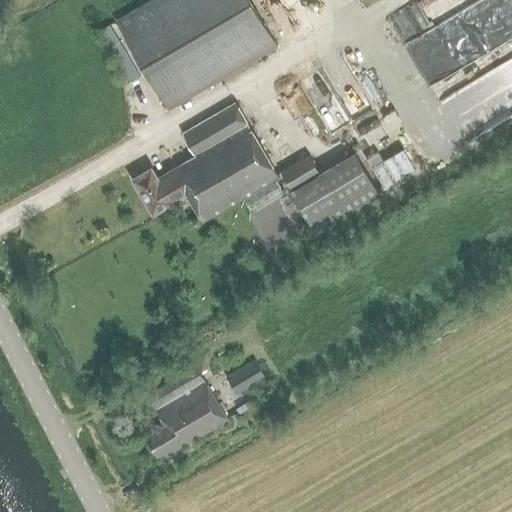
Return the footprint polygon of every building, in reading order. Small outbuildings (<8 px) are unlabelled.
[(248,0),(148,0),(115,20),(168,110),(276,47),(248,0)] [(202,221),(278,177),(237,105),(184,136),(196,157),(157,179),(151,169),(133,179),(152,212),(169,203),(168,201),(185,192),(200,218),(202,221)] [(369,136),(390,176),(427,157),(405,116),(369,136)] [(434,129),(439,155),(473,149),(468,122),(434,129)] [(379,195),(353,152),(290,189),(316,233),(379,195)] [(318,172),(308,154),(279,171),(290,189),(318,172)] [(253,359),(226,375),(237,394),(264,378),(253,359)] [(164,426),(145,436),(156,455),(169,447),(171,450),(225,419),(196,367),(146,396),(164,426)]
